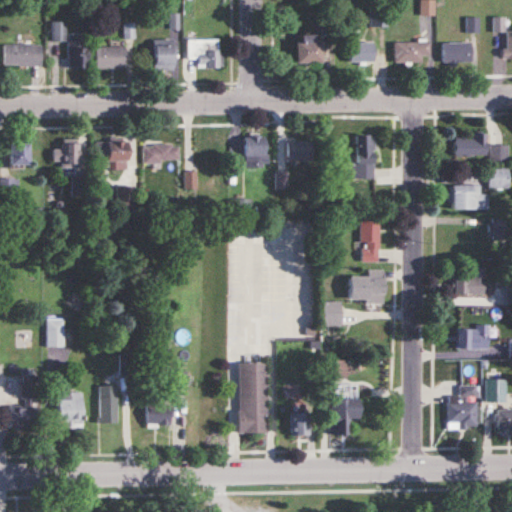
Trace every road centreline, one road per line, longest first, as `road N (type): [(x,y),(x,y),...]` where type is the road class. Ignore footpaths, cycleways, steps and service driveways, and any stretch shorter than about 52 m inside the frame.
road 1 (residential): [(0,475),(511,464)]
road 2 (residential): [(511,95),(0,105)]
road 3 (residential): [(412,468),(417,98)]
